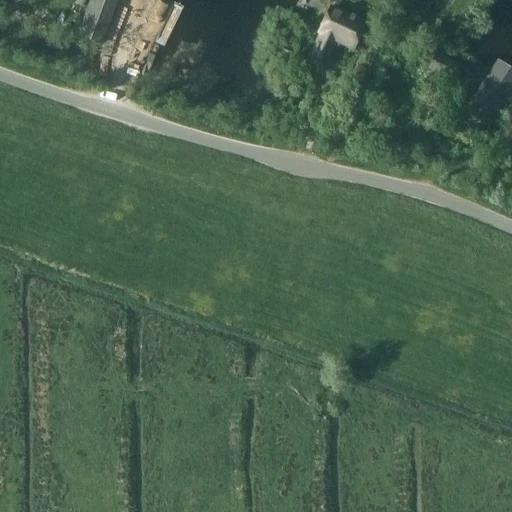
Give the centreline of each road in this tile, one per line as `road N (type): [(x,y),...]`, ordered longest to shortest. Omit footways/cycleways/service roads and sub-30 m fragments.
road 1 (unclassified): [(511,228),(0,81)]
road 2 (track): [(89,455),(98,421),(123,395),(342,397),(495,447),(511,464)]
